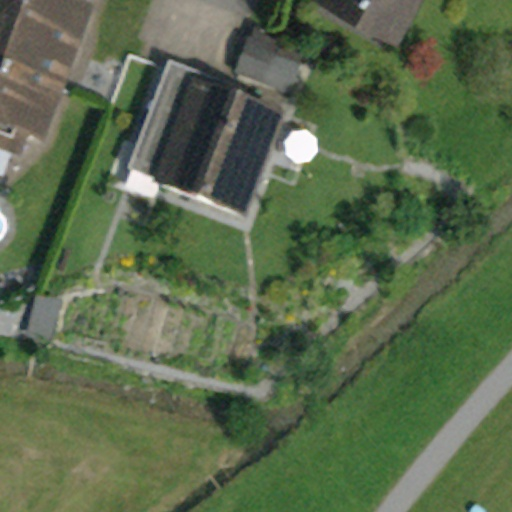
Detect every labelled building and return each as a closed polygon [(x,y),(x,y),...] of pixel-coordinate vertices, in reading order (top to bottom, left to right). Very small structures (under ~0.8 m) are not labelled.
[(0,0),(0,122),(29,133),(38,136),(83,14),(43,0),(0,0)] [(327,0),(394,36),(402,21),(363,0),(327,0)] [(363,0),(402,21),(413,0),(363,0)] [(279,46),(281,42),(255,31),(238,73),(282,91),(294,63),(275,55),(279,46)] [(294,63),(298,65),(302,55),(279,46),(275,55),(294,63)] [(216,99),(222,85),(171,66),(169,71),(203,84),(200,93),(216,99)] [(237,107),(242,93),(222,85),(216,99),(200,93),(203,84),(169,71),(141,146),(172,157),(162,186),(242,216),(277,122),(237,107)] [(0,122),(0,151),(19,159),(29,133),(0,122)] [(130,173),(162,186),(172,157),(141,146),(130,173)]
